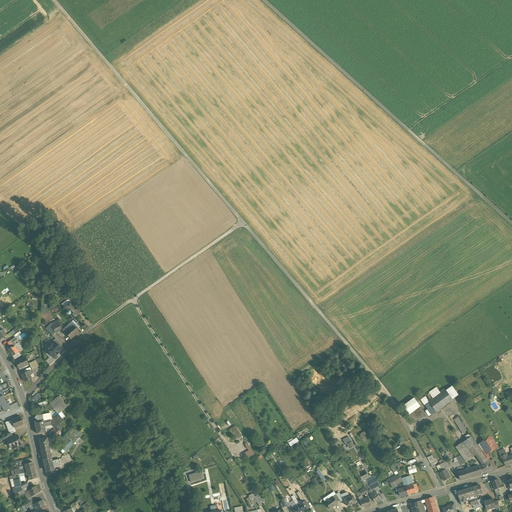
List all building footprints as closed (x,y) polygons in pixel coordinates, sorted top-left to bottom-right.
[(78,305),(73,297),(69,300),(71,303),(72,304),(75,307),(78,305)] [(75,307),(72,304),(71,303),(64,308),(66,311),(66,313),(67,314),(69,315),(72,319),(79,313),(75,307)] [(59,323),(52,326),(55,333),(62,330),(59,323)] [(70,328),(65,333),(70,339),(78,332),(72,326),(70,328)] [(15,338),(8,343),(11,348),(14,346),(15,345),(14,342),(17,341),(15,338)] [(62,345),(55,339),(53,341),(54,342),(59,347),(62,345)] [(54,342),(47,349),(47,352),(53,358),(56,355),(59,353),(58,352),(61,349),(59,347),(54,342)] [(23,350),(18,343),(15,345),(14,346),(19,352),(20,351),(23,350)] [(19,352),(14,346),(11,348),(8,350),(12,356),(19,352)] [(25,358),(15,362),(18,369),(21,368),(25,366),(28,365),(25,358)] [(29,371),(21,375),(24,382),(31,379),(31,378),(30,375),(31,374),(29,371)] [(452,400),(458,395),(452,387),(446,391),(452,400)] [(431,402),(446,391),(445,389),(440,393),(436,388),(426,395),(431,402)] [(431,402),(430,403),(436,412),(452,400),(446,391),(431,402)] [(36,393),(34,395),(33,394),(32,395),(33,396),(31,399),(34,402),(35,400),(37,401),(41,397),(36,393)] [(9,409),(2,396),(0,397),(0,403),(2,408),(3,409),(4,412),(9,409)] [(66,406),(58,397),(49,405),(57,414),(66,406)] [(430,403),(426,397),(421,401),(428,410),(425,411),(429,416),(431,415),(436,412),(430,403)] [(403,408),(409,416),(419,408),(413,400),(403,408)] [(46,402),(31,406),(32,411),(47,406),(46,402)] [(77,405),(73,410),(77,413),(81,409),(77,405)] [(50,413),(36,416),(34,418),(37,420),(37,421),(43,420),(43,421),(50,420),(52,419),(51,414),(50,413)] [(58,415),(52,419),(53,424),(52,424),(54,429),(62,421),(58,415)] [(20,417),(11,420),(14,428),(23,424),(20,417)] [(472,438),(458,417),(454,420),(468,440),(472,438)] [(11,420),(5,423),(9,432),(14,429),(14,428),(11,420)] [(37,421),(34,422),(37,434),(45,432),(44,427),(44,425),(43,421),(43,420),(37,421)] [(236,440),(242,436),(235,425),(229,429),(236,440)] [(359,434),(363,440),(368,437),(364,431),(359,434)] [(14,437),(12,434),(10,435),(2,439),(4,443),(8,441),(8,440),(14,437)] [(352,434),(343,438),(348,449),(357,445),(352,434)] [(14,437),(8,440),(8,441),(12,448),(15,446),(15,447),(23,443),(21,439),(19,440),(17,435),(14,437)] [(71,441),(65,435),(58,442),(64,448),(69,442),(71,441)] [(490,437),(481,443),(485,450),(487,453),(494,449),(494,450),(498,447),(492,438),(490,437)] [(47,438),(39,440),(41,450),(49,448),(47,438)] [(290,446),(299,441),(297,438),(288,442),(290,446)] [(477,446),(472,438),(468,440),(461,444),(467,453),(468,454),(471,458),(477,455),(481,452),(477,446)] [(249,442),(244,445),(248,450),(253,447),(249,442)] [(467,453),(461,444),(456,447),(461,454),(466,462),(471,458),(468,454),(467,453)] [(49,448),(41,450),(43,460),(51,458),(49,448)] [(485,450),(481,452),(487,460),(490,458),(487,453),(485,450)] [(481,452),(477,455),(484,465),(488,461),(487,460),(481,452)] [(461,454),(456,458),(457,460),(458,461),(461,465),(466,462),(461,454)] [(509,458),(506,454),(501,457),(505,466),(511,464),(509,458)] [(433,456),(429,458),(433,465),(437,463),(433,456)] [(51,458),(43,460),(46,472),(54,470),(53,468),(52,461),(51,458)] [(59,459),(52,461),(53,468),(61,466),(59,459)] [(451,460),(445,462),(448,469),(453,467),(452,463),(451,460)] [(483,465),(479,467),(482,474),(493,469),(488,461),(484,465),(483,465)] [(448,469),(445,462),(440,465),(442,470),(439,471),(440,473),(446,469),(447,470),(448,469)] [(25,465),(25,467),(26,469),(26,472),(34,470),(33,463),(25,465)] [(479,466),(465,470),(465,471),(470,478),(482,474),(479,467),(479,466)] [(331,473),(329,468),(327,469),(325,467),(322,469),(326,476),(331,473)] [(319,469),(316,472),(322,481),(325,478),(319,469)] [(440,473),(439,473),(444,482),(451,478),(447,470),(446,469),(440,473)] [(34,470),(26,472),(28,480),(36,479),(34,470)] [(458,473),(460,481),(470,478),(465,471),(458,473)] [(200,472),(188,474),(190,482),(202,479),(200,472)] [(403,484),(400,485),(400,483),(402,481),(401,478),(399,474),(392,479),(396,487),(398,486),(399,490),(404,488),(403,484)] [(375,475),(367,480),(369,483),(372,489),(380,484),(375,475)] [(410,477),(405,478),(405,480),(407,487),(413,485),(410,477)] [(498,480),(492,482),(495,490),(499,488),(501,488),(498,480)] [(217,504),(215,505),(211,482),(208,482),(210,497),(211,496),(212,506),(215,505),(215,508),(217,508),(217,504)] [(20,483),(15,485),(17,493),(24,489),(28,487),(29,486),(27,484),(22,487),(20,483)] [(407,487),(406,487),(406,488),(408,495),(416,492),(414,485),(407,487)] [(479,485),(473,487),(475,495),(476,495),(482,493),(481,491),(482,491),(482,489),(481,489),(479,485)] [(30,489),(28,491),(31,497),(32,497),(39,493),(35,486),(30,489)] [(473,487),(466,489),(469,497),(475,495),(473,487)] [(404,488),(399,490),(401,497),(408,495),(406,488),(404,488)] [(466,489),(457,492),(460,500),(466,498),(469,497),(466,489)] [(375,493),(371,496),(377,504),(382,500),(381,499),(382,498),(380,495),(379,496),(376,492),(375,493)] [(351,495),(348,496),(348,498),(344,499),(347,507),(355,503),(352,496),(351,495)] [(262,505),(257,496),(254,498),(255,501),(259,507),(262,505)] [(332,497),(324,502),(329,509),(337,504),(336,502),(332,497)] [(437,511),(433,497),(425,500),(428,508),(428,507),(429,511),(437,511)] [(360,502),(364,508),(371,506),(369,499),(364,501),(360,502)] [(493,499),(484,502),(485,505),(487,511),(495,508),(496,508),(494,503),(493,499)] [(29,503),(25,505),(27,509),(29,508),(28,507),(33,505),(35,504),(33,500),(29,503)] [(35,504),(33,505),(36,511),(41,509),(45,507),(42,500),(35,504)] [(302,503),(299,505),(303,511),(309,508),(305,501),(302,503)] [(420,511),(417,502),(411,504),(413,511),(420,511)]
